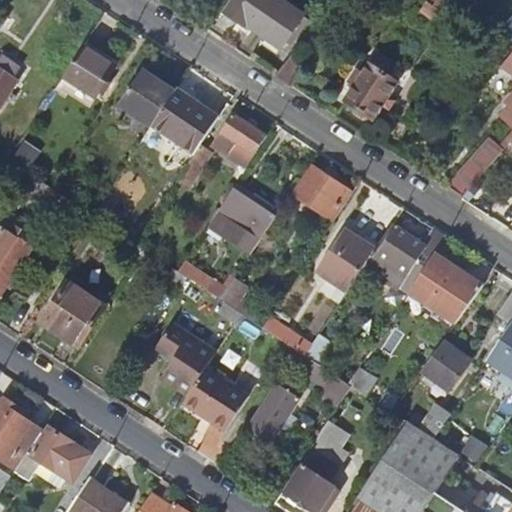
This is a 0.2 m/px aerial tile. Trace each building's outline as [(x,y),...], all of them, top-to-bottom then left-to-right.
[(305,15),(281,0),(235,0),(227,12),(246,24),(247,24),(284,48),(305,15)] [(451,0),(427,0),(421,10),(440,22),(454,1),(451,0)] [(511,14),(501,29),(511,37),(511,14)] [(83,48),(64,77),(97,98),(116,69),(83,48)] [(511,70),(511,92),(506,100),(511,105),(503,114),(511,122),(511,51),(502,64),(511,70)] [(370,64),(391,78),(394,73),(388,69),(392,64),(377,53),(370,64)] [(292,54),(276,75),(291,85),(307,64),(292,54)] [(3,58),(0,62),(0,69),(12,78),(18,69),(3,58)] [(370,64),(346,101),(374,120),(398,82),(391,78),(370,64)] [(0,103),(16,80),(12,78),(0,69),(0,103)] [(142,72),(121,105),(152,126),(155,121),(174,93),(142,72)] [(174,93),(155,121),(198,149),(200,147),(222,114),(179,86),(174,93)] [(233,116),(212,147),(226,156),(235,144),(253,155),(265,137),(233,116)] [(235,144),(226,156),(240,165),(236,170),(241,173),(253,155),(235,144)] [(198,149),(189,164),(201,171),(211,154),(200,147),(198,149)] [(479,152),(447,188),(461,197),(491,163),(479,152)] [(312,168),(294,196),(305,203),(317,211),(332,222),(351,194),(335,183),(338,178),(328,172),(325,176),(312,168)] [(232,222),(225,235),(246,249),(253,237),(260,241),(276,216),(234,188),(218,213),(232,222)] [(302,208),(314,215),(317,211),(305,203),(302,208)] [(21,219),(16,228),(22,232),(27,223),(21,219)] [(7,222),(0,232),(0,264),(18,239),(22,232),(16,228),(7,222)] [(22,232),(18,239),(32,248),(41,233),(27,223),(22,232)] [(433,229),(422,245),(391,225),(375,250),(362,270),(382,283),(391,271),(405,280),(407,277),(415,283),(417,280),(433,255),(435,254),(446,237),(433,229)] [(346,231),(318,272),(348,292),(362,270),(375,250),(346,231)] [(18,239),(0,264),(0,296),(32,248),(18,239)] [(433,255),(417,280),(415,283),(408,293),(425,305),(423,308),(433,315),(436,312),(455,325),(465,311),(484,287),(435,254),(433,255)] [(179,273),(188,279),(207,292),(214,282),(185,263),(179,273)] [(235,278),(221,300),(235,310),(249,288),(235,278)] [(79,347),(106,306),(69,281),(48,313),(53,316),(47,326),(79,347)] [(511,291),(497,313),(511,323),(511,322),(511,291)] [(511,322),(511,323),(487,360),(511,376),(511,322)] [(175,360),(161,381),(187,398),(203,373),(216,354),(173,325),(158,348),(175,360)] [(442,342),(421,371),(448,390),(469,363),(442,342)] [(288,365),(326,390),(322,395),(339,406),(352,386),(348,383),(306,356),(297,351),(288,365)] [(358,367),(348,383),(352,386),(366,395),(377,379),(358,367)] [(203,373),(187,398),(183,404),(227,432),(249,400),(233,389),(231,391),(203,373)] [(275,383),(247,427),(272,443),(300,399),(275,383)] [(4,399),(0,405),(0,460),(15,471),(42,431),(30,424),(26,429),(14,421),(21,410),(4,399)] [(421,511),(434,494),(458,456),(434,441),(407,422),(356,499),(375,511),(421,511)] [(303,466),(286,493),(315,511),(318,511),(335,487),(328,483),(338,467),(330,462),(348,436),(328,423),(300,464),(303,466)] [(31,456),(72,483),(91,456),(49,429),(31,456)] [(100,462),(76,498),(97,511),(124,511),(140,488),(100,462)] [(0,471),(0,493),(10,478),(0,471)] [(511,511),(511,504),(496,494),(486,510),(446,483),(437,496),(461,511),(511,511)] [(138,511),(185,511),(174,505),(172,508),(151,494),(138,511)] [(461,511),(437,496),(434,494),(421,511),(461,511)]
